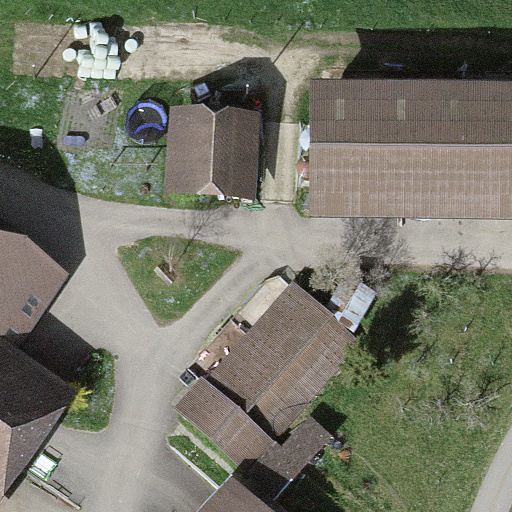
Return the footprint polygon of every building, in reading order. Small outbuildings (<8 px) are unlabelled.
[(189,102),(178,198),(298,212),(307,129),(269,124),(270,112),(189,102)] [(511,195),(511,105),(325,103),(324,193),(511,195)] [(0,351),(0,333),(29,288),(0,268),(0,511),(1,511),(76,400),(0,351)] [(353,350),(294,298),(183,422),(243,474),(353,350)] [(240,511),(229,501),(219,511),(240,511)]
